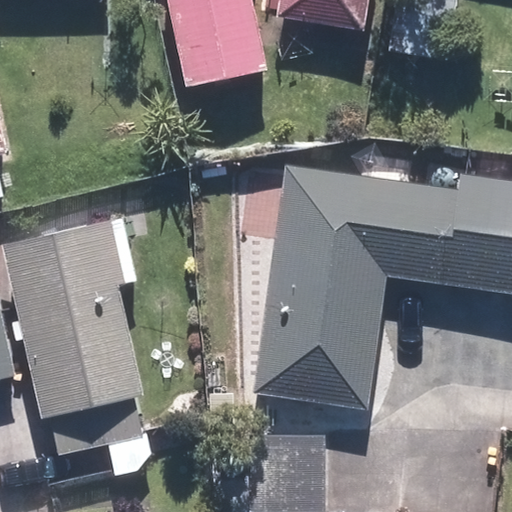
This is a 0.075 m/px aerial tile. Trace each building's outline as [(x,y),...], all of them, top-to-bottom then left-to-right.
[(177,0),(194,83),(276,66),(262,0),(177,0)] [(285,0),(284,13),(372,27),(376,0),(285,0)] [(458,0),(400,0),(394,47),(451,56),(458,0)] [(0,97),(0,150),(10,149),(0,97)] [(292,161),(259,389),(373,405),(393,270),(511,287),(511,174),(469,168),(467,186),(292,161)] [(135,213),(13,238),(55,451),(156,432),(126,280),(147,276),(135,213)] [(0,376),(24,371),(4,287),(0,287),(0,376)] [(320,511),(329,511),(330,429),(253,428),(253,511),(320,511)]
